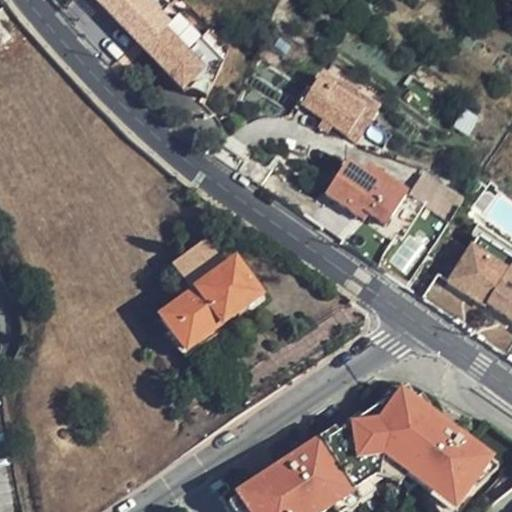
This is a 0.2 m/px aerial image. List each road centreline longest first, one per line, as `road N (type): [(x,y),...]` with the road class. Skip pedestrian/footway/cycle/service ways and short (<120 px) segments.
road 1 (tertiary): [(28,0),(190,164),(420,326)]
road 2 (residential): [(420,326),(137,511)]
